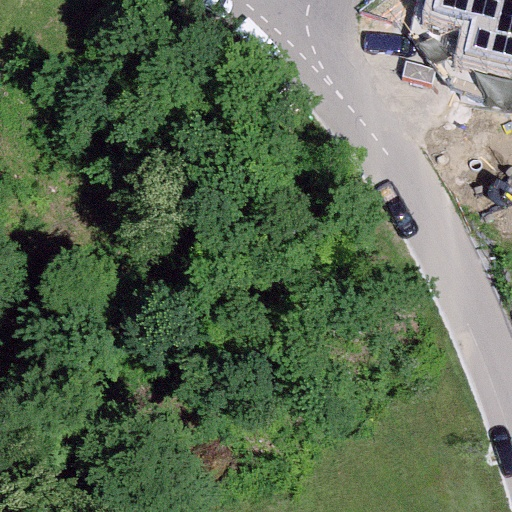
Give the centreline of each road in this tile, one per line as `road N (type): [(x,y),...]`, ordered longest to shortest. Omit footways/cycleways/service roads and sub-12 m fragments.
road 1 (residential): [(284,1),(327,80),(387,154),(464,281),(511,407)]
road 2 (track): [(201,511),(178,471),(131,431),(0,401)]
